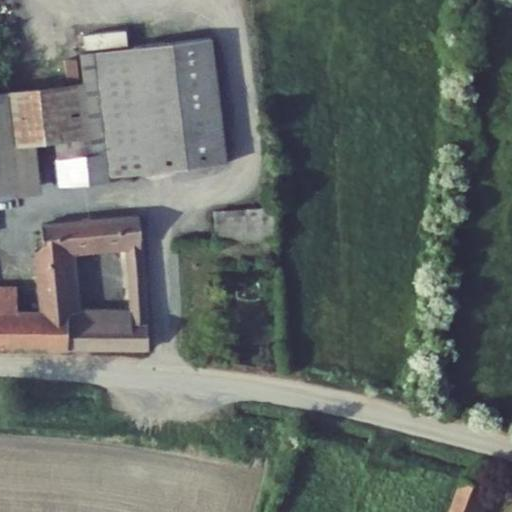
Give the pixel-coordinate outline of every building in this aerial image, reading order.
[(0,91),(0,195),(13,194),(8,147),(49,143),(53,185),(209,165),(194,44),(74,57),(77,84),(0,91)] [(272,208),(214,210),(216,259),(274,257),(272,208)] [(137,215),(39,225),(42,252),(32,254),(38,315),(19,315),(0,314),(0,349),(61,350),(60,308),(70,308),(64,250),(124,245),(127,308),(128,322),(82,321),(83,350),(142,351),(143,298),(137,215)] [(0,289),(0,314),(19,315),(19,290),(0,289)] [(60,308),(61,350),(83,350),(82,321),(128,322),(127,308),(70,308),(60,308)] [(470,498),(465,511),(498,511),(499,509),(470,498)]
